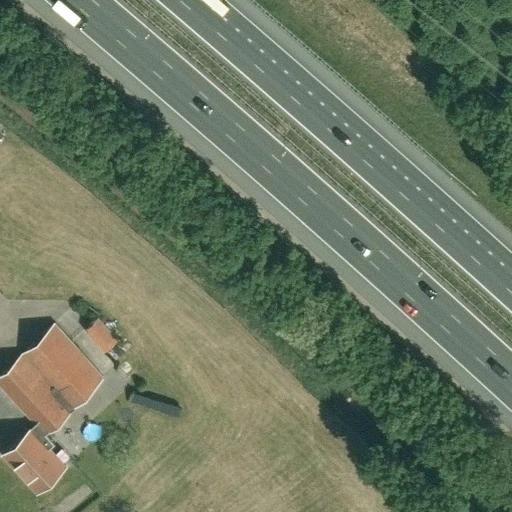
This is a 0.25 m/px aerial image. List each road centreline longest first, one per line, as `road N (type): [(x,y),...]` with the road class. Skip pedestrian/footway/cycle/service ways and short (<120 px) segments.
road 1 (motorway): [(78,0),(511,383)]
road 2 (motorway): [(511,283),(188,0)]
